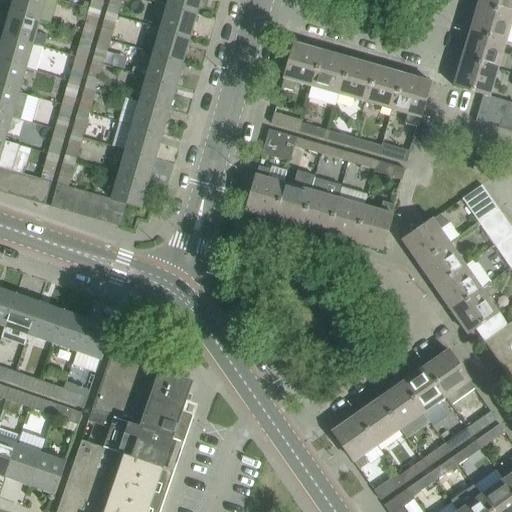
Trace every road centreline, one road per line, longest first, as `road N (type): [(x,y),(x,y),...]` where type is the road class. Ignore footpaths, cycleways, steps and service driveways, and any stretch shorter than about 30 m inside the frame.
road 1 (residential): [(173,288),(256,13)]
road 2 (residential): [(279,432),(426,327),(388,262)]
road 3 (residential): [(450,0),(432,62),(256,13)]
road 4 (unclassified): [(173,288),(0,225)]
road 5 (residential): [(279,432),(173,288)]
